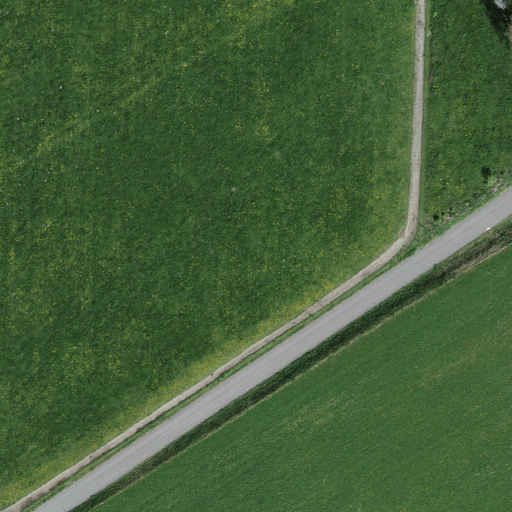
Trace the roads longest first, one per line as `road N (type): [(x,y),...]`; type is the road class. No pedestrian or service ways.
road 1 (track): [(10,511),(399,244),(414,197),(420,0)]
road 2 (unclassified): [(511,200),(49,511)]
